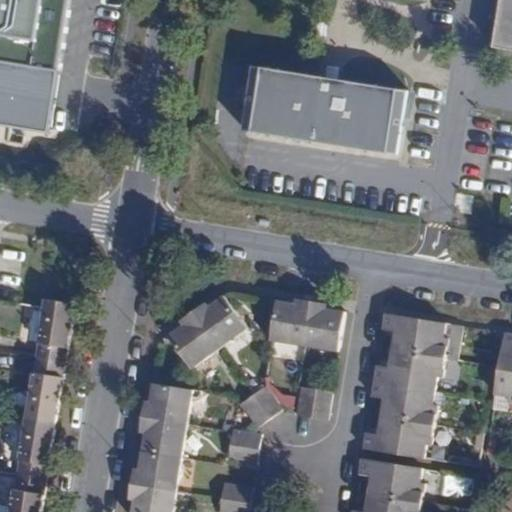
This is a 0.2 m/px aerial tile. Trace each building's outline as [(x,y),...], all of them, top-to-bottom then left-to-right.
[(54,124),(67,42),(74,0),(0,0),(0,127),(52,136),(54,124)] [(511,0),(505,0),(499,47),(511,48),(511,0)] [(94,60),(92,71),(110,73),(112,63),(94,60)] [(327,81),(256,67),(244,130),(397,161),(409,97),(338,83),(327,81)] [(329,69),(327,81),(338,83),(341,71),(329,69)] [(196,312),(222,349),(248,329),(224,298),(211,307),(208,303),(196,312)] [(44,308),(36,357),(66,362),(70,342),(76,304),(47,299),(45,308),(44,308)] [(292,303),(279,301),(272,341),(306,346),(314,301),(298,299),(298,304),(292,303)] [(341,351),(347,312),(333,310),(328,309),(329,304),(314,301),(306,346),(341,351)] [(178,330),(170,337),(193,369),(222,349),(196,312),(183,321),(185,325),(178,330)] [(393,349),(448,359),(451,339),(446,338),(448,324),(387,313),(384,330),(396,332),(393,349)] [(511,404),(511,334),(507,333),(501,367),(496,396),(509,398),(509,404),(511,404)] [(444,379),(448,359),(393,349),(390,367),(379,366),(376,381),(437,391),(439,378),(444,379)] [(36,357),(26,416),(57,421),(62,388),(66,362),(36,357)] [(435,406),(437,391),(376,381),(374,397),(385,398),(381,416),(437,426),(440,406),(435,406)] [(145,417),(189,424),(194,390),(156,383),(152,402),(147,402),(146,407),(145,417)] [(267,386),(255,395),(272,419),(285,410),(267,386)] [(302,386),(297,415),(314,418),(318,389),(302,386)] [(329,421),(334,392),(318,389),(314,418),(329,421)] [(255,395),(242,404),(259,428),(272,419),(255,395)] [(26,416),(17,475),(47,480),(52,453),(57,421),(26,416)] [(434,446),(437,426),(381,416),(378,435),(368,433),(365,449),(426,458),(428,446),(434,446)] [(144,451),(183,458),(189,424),(145,417),(143,426),(143,432),(147,433),(144,451)] [(235,429),(234,432),(232,445),(261,450),(263,434),(258,434),(235,429)] [(229,461),(258,465),(261,450),(232,445),(229,461)] [(134,484),(178,491),(183,458),(144,451),(141,469),(137,469),(136,474),(134,484)] [(424,468),(363,459),(361,475),(371,477),(368,494),(423,503),(427,484),(421,483),(424,468)] [(41,511),(47,480),(17,475),(10,511),(41,511)] [(363,510),(369,478),(360,476),(354,508),(363,510)] [(135,508),(134,511),(174,511),(178,491),(134,484),(131,499),(136,500),(135,508)] [(223,499),(252,504),(255,488),(225,484),(223,499)] [(421,511),(423,503),(368,494),(365,511),(421,511)] [(220,511),(250,511),(252,504),(223,499),(220,511)]
